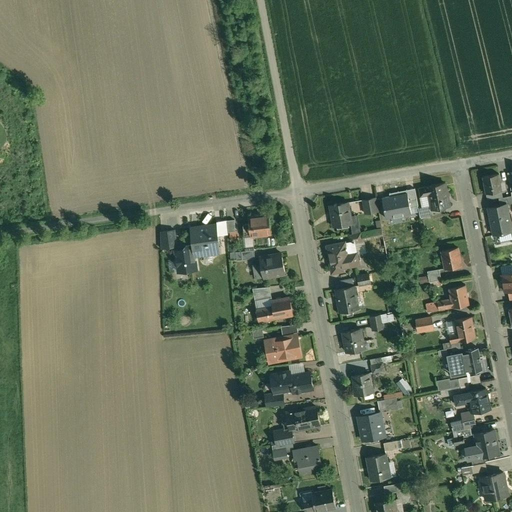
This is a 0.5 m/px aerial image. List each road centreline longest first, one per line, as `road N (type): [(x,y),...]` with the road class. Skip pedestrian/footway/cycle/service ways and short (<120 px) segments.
road 1 (residential): [(357,511),(297,190)]
road 2 (residential): [(0,236),(297,190)]
road 3 (residential): [(461,164),(511,415)]
road 4 (residential): [(297,190),(261,0)]
road 5 (residential): [(297,190),(461,164)]
